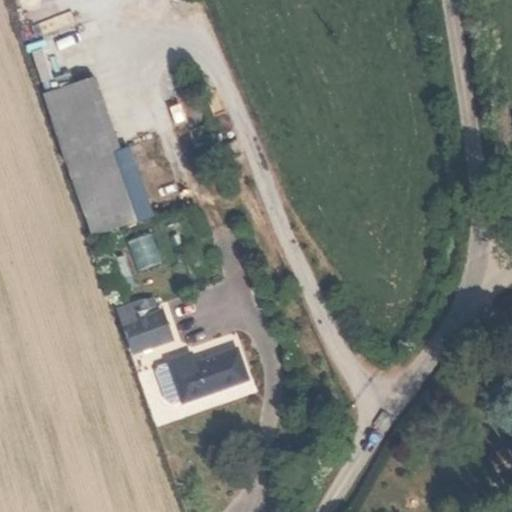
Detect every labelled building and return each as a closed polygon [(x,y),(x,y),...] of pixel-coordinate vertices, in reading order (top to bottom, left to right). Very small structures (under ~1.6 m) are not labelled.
[(51,90),(59,114),(101,100),(93,76),(51,90)] [(59,114),(91,210),(133,196),(101,100),(59,114)] [(139,215),(133,196),(91,210),(97,229),(139,215)] [(150,341),(171,334),(161,306),(159,300),(156,292),(153,294),(152,292),(144,295),(146,298),(119,307),(132,347),(142,344),(150,341)] [(117,304),(119,307),(146,298),(144,295),(117,304)] [(142,344),(144,350),(152,347),(150,341),(142,344)] [(181,396),(181,398),(246,374),(235,344),(193,360),(189,348),(166,357),(167,359),(181,396)] [(157,362),(154,368),(165,397),(171,400),(181,396),(167,359),(157,362)] [(511,445),(509,438),(460,458),(468,478),(473,476),(511,459),(511,445)] [(479,490),(511,476),(511,459),(473,476),(479,490)]
